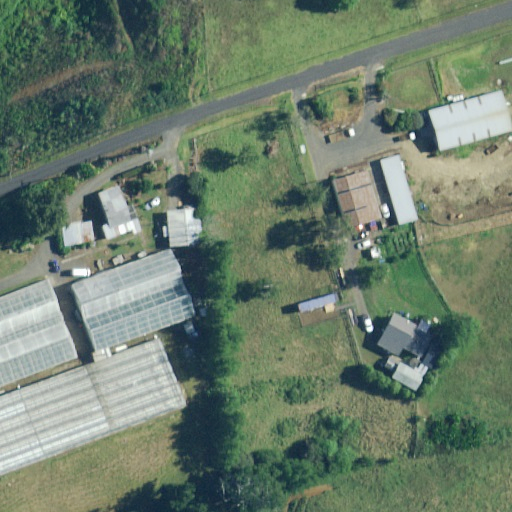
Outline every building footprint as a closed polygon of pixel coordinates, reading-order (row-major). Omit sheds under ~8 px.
[(510,130),(499,91),(425,111),(436,151),(510,130)] [(365,142),(369,152),(398,140),(394,131),(365,142)] [(414,220),(396,156),(379,161),(397,225),(414,220)] [(379,217),(365,171),(331,182),(345,228),(379,217)] [(116,186),(95,194),(106,221),(99,224),(105,241),(131,231),(133,235),(140,233),(129,204),(124,206),(116,186)] [(195,206),(182,207),(182,210),(166,212),(167,225),(162,226),(163,236),(169,236),(169,246),(198,244),(195,206)] [(94,239),(89,220),(79,223),(78,220),(66,223),(67,226),(60,228),(65,247),(94,239)] [(108,346),(193,316),(169,249),(67,286),(85,336),(94,361),(0,395),(0,472),(181,406),(156,338),(111,355),(108,346)] [(0,385),(77,356),(47,278),(0,296),(0,385)] [(417,357),(429,335),(390,314),(374,344),(396,356),(400,348),(417,357)] [(420,375),(396,362),(388,377),(412,390),(420,375)]
